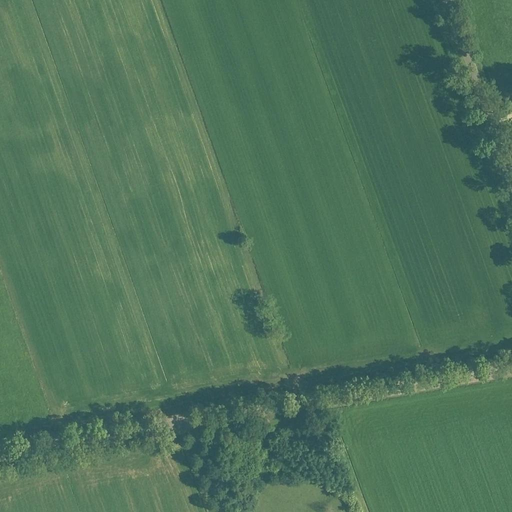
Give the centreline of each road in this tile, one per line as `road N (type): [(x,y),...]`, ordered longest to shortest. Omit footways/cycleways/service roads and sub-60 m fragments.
road 1 (unclassified): [(0,453),(511,362)]
road 2 (unclassified): [(511,170),(448,0)]
